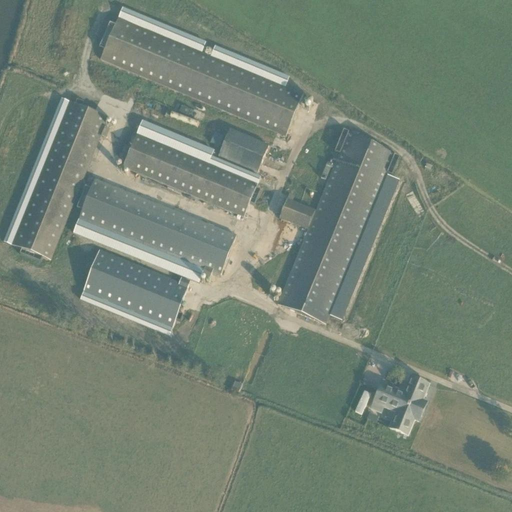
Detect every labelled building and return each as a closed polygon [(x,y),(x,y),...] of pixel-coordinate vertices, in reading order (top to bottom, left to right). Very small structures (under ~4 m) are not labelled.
[(122,10),(118,19),(202,54),(206,45),(122,10)] [(118,19),(100,61),(286,139),(303,96),(285,89),(211,58),(202,54),(118,19)] [(215,49),(211,58),(285,89),(289,79),(215,49)] [(62,100),(5,244),(11,246),(68,103),(62,100)] [(68,103),(11,246),(50,262),(100,138),(106,140),(110,130),(104,128),(108,119),(68,103)] [(141,123),(136,135),(258,186),(261,180),(211,159),(214,153),(141,123)] [(269,147),(230,131),(218,158),(257,175),(269,147)] [(136,135),(122,168),(244,219),(258,186),(136,135)] [(308,232),(277,307),(283,309),(290,312),(298,315),(316,323),(325,326),(382,187),(387,177),(390,170),(393,161),(395,156),(347,136),(346,139),(343,145),(315,213),(289,201),(287,201),(286,204),(279,220),(308,232)] [(382,187),(329,317),(341,322),(399,182),(387,177),(382,187)] [(89,193),(78,221),(79,221),(156,252),(204,271),(202,278),(210,282),(213,275),(220,278),(232,250),(236,240),(236,238),(94,181),(89,193)] [(79,221),(73,235),(199,285),(199,284),(202,278),(204,271),(156,252),(79,221)] [(99,253),(83,293),(173,329),(178,315),(182,307),(186,295),(189,289),(191,283),(181,280),(179,285),(142,270),(99,253)] [(83,293),(79,302),(170,338),(173,329),(83,293)] [(428,387),(410,379),(403,394),(391,389),(392,386),(382,382),(370,411),(381,415),(383,409),(395,414),(389,430),(407,437),(414,422),(417,424),(426,403),(422,402),(428,387)] [(238,398),(240,392),(233,389),(230,395),(238,398)] [(368,420),(377,424),(380,418),(371,414),(368,420)]
